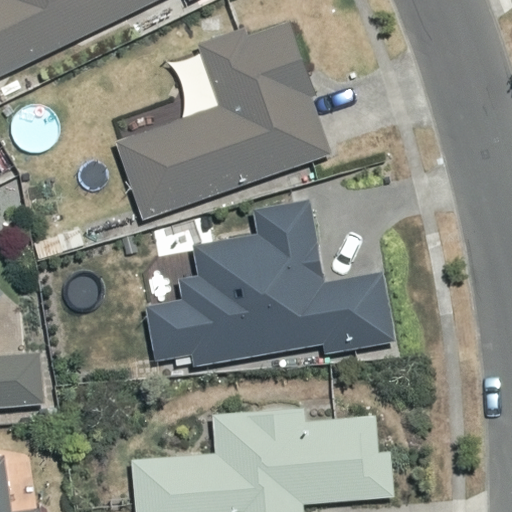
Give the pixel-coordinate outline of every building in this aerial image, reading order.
[(0,0),(0,57),(12,79),(156,0),(0,0)] [(208,43),(210,48),(177,61),(197,113),(123,142),(154,219),(344,145),(319,92),(330,87),(299,8),(208,43)] [(158,303),(163,356),(200,353),(201,362),(399,344),(393,277),(329,283),(321,200),(264,205),(267,234),(207,239),(210,271),(190,273),(192,300),(158,303)] [(0,409),(54,406),(47,350),(0,352),(0,409)] [(225,446),(139,451),(142,511),(313,511),(312,503),(405,497),(399,411),(316,416),(316,406),(223,412),(225,446)] [(0,511),(49,511),(48,504),(21,507),(15,458),(0,460),(0,511)]
